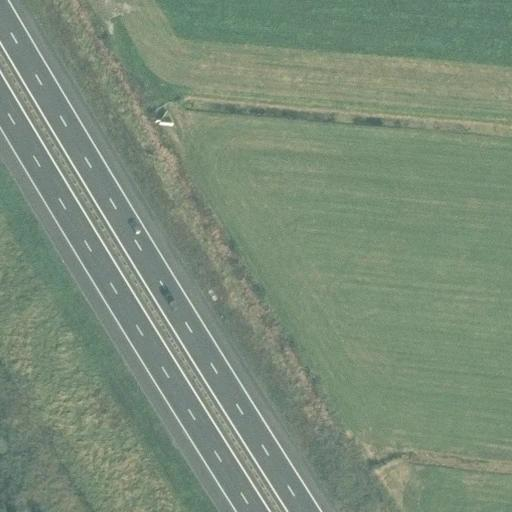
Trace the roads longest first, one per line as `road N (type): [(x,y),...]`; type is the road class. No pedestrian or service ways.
road 1 (motorway): [(311,511),(5,0)]
road 2 (motorway): [(0,111),(235,511)]
